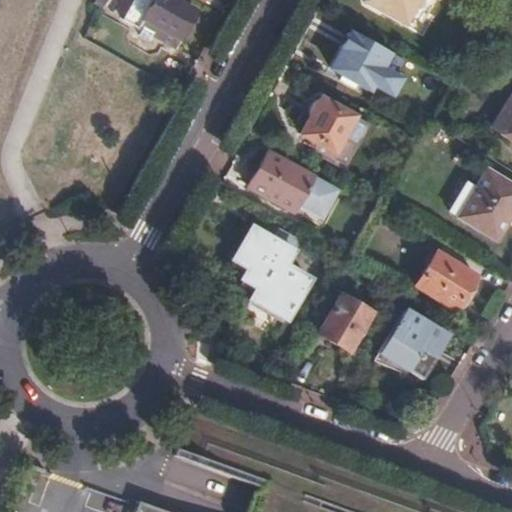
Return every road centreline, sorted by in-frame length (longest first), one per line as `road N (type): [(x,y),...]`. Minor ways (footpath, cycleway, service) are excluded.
road 1 (residential): [(274,0),(125,269)]
road 2 (residential): [(423,467),(167,379)]
road 3 (residential): [(0,366),(24,410),(75,434),(131,422),(167,379)]
road 4 (residential): [(511,322),(423,467)]
road 5 (residential): [(125,269),(99,261),(47,269),(4,313)]
road 6 (residential): [(167,379),(173,354),(162,304),(125,269)]
